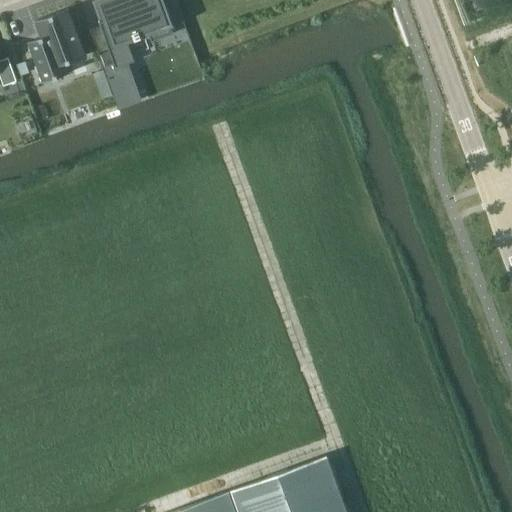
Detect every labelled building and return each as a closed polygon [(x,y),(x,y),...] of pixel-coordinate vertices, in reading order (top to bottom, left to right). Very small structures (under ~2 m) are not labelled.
[(103,20),(100,22),(108,44),(108,45),(115,64),(116,67),(130,63),(136,60),(128,38),(135,36),(136,39),(142,36),(141,33),(148,31),(152,41),(174,33),(170,23),(182,18),(183,22),(185,21),(177,0),(105,0),(104,0),(101,1),(107,19),(104,20),(103,20)] [(30,41),(29,41),(44,82),(70,73),(66,62),(86,55),(69,9),(36,21),(42,36),(30,41)] [(0,73),(4,85),(17,80),(9,57),(0,60),(0,73)] [(26,61),(18,64),(22,74),(29,71),(26,61)] [(111,84),(118,106),(140,98),(132,76),(111,84)] [(348,511),(327,454),(168,511),(348,511)]
